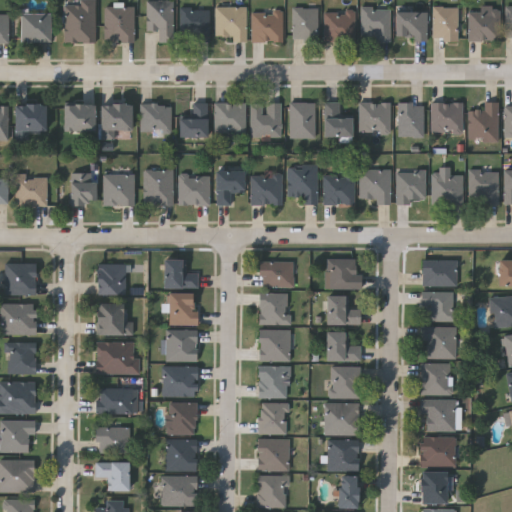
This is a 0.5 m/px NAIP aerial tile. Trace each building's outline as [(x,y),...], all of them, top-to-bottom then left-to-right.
[(96,0),(96,41),(65,41),(65,0),(96,0)] [(145,29),(145,0),(172,0),(172,41),(157,41),(157,29),(145,29)] [(134,5),(134,41),(105,41),(105,5),(134,5)] [(209,39),(179,39),(179,6),(209,6),(209,39)] [(246,6),(246,39),(214,39),(214,6),(246,6)] [(317,39),(292,39),(292,6),(317,6),(317,39)] [(360,35),(360,6),(390,6),(390,40),(374,40),(374,35),(360,35)] [(432,37),(432,6),(457,6),(457,37),(432,37)] [(250,41),(250,10),(283,10),(283,41),(250,41)] [(354,40),(323,40),(323,10),(354,10),(354,40)] [(426,38),(394,38),(394,10),(426,10),(426,38)] [(499,10),(499,39),(467,39),(467,10),(499,10)] [(8,41),(0,41),(0,12),(8,12),(8,41)] [(50,41),(21,41),(21,12),(50,12),(50,41)] [(207,101),(207,135),(178,135),(178,116),(191,116),(191,101),(207,101)] [(214,101),(245,101),(245,130),(214,130),(214,101)] [(281,136),(250,136),(250,101),(264,101),(281,101),(281,136)] [(315,101),(315,137),(289,137),(289,101),(315,101)] [(351,135),(324,135),(324,101),(339,101),(339,115),(351,115),(351,135)] [(390,101),(390,131),(359,131),(359,101),(390,101)] [(398,101),(423,101),(423,136),(398,136),(398,101)] [(462,101),(462,131),(431,131),(431,101),(462,101)] [(497,140),(467,140),(467,109),(484,109),(484,101),(497,101),(497,140)] [(8,138),(0,138),(0,102),(8,102),(8,138)] [(45,128),(29,128),(29,138),(14,138),(14,102),(45,102),(45,128)] [(99,102),(130,102),(130,128),(115,128),(115,138),(99,138),(99,102)] [(503,102),(511,102),(511,134),(503,134),(503,102)] [(63,129),(63,103),(94,103),(94,129),(63,129)] [(139,130),(139,103),(170,103),(170,130),(139,130)] [(288,164),(317,165),(317,203),(303,203),(303,195),(287,194),(288,164)] [(359,168),(390,168),(390,203),(376,203),(376,200),(359,200),(359,168)] [(511,202),(502,202),(502,168),(511,168),(511,202)] [(142,169),(171,169),(171,204),(142,204),(142,169)] [(214,169),(243,169),(243,191),(231,191),(231,204),(214,204),(214,169)] [(395,169),(425,169),(425,202),(395,202),(395,169)] [(497,169),(497,202),(469,202),(469,169),(497,169)] [(94,204),(69,204),(69,171),(94,171),(94,204)] [(102,204),(102,173),(133,173),(133,204),(102,204)] [(281,204),(250,204),(250,173),(282,173),(281,204)] [(431,173),(462,173),(462,203),(431,203),(431,173)] [(47,204),(15,204),(15,174),(47,174),(47,204)] [(209,174),(209,204),(177,204),(177,174),(209,174)] [(323,174),(354,174),(354,203),(323,203),(323,174)] [(0,205),(9,205),(9,179),(0,178),(0,205)] [(197,271),(197,287),(162,287),(162,258),(184,258),(184,271),(197,271)] [(326,258),(357,258),(357,272),(361,272),(361,287),(326,287),(326,258)] [(456,259),(456,285),(422,285),(422,259),(456,259)] [(294,287),(258,287),(258,260),(294,260),(294,287)] [(500,288),(511,287),(511,260),(499,261),(500,288)] [(4,294),(4,262),(36,262),(36,294),(4,294)] [(96,293),(96,264),(126,264),(126,293),(96,293)] [(455,290),(455,320),(422,320),(422,290),(455,290)] [(195,291),(195,324),(167,324),(167,291),(195,291)] [(289,324),(258,324),(258,293),(289,293),(289,324)] [(360,324),(325,324),(325,295),(348,295),(348,308),(360,308),(360,324)] [(490,296),(511,295),(511,326),(491,327),(490,296)] [(0,333),(0,302),(36,302),(36,333),(0,333)] [(133,334),(96,334),(96,303),(123,303),(122,319),(133,319),(133,334)] [(456,357),(423,357),(423,326),(456,326),(456,357)] [(196,329),(196,360),(166,360),(166,329),(196,329)] [(290,360),(257,360),(257,329),(290,329),(290,360)] [(360,359),(325,360),(325,330),(347,330),(347,344),(360,344),(360,359)] [(511,364),(506,365),(502,334),(511,332),(511,364)] [(35,373),(6,373),(6,341),(35,341),(35,373)] [(96,373),(96,341),(137,341),(137,373),(96,373)] [(421,393),(421,362),(451,362),(451,393),(421,393)] [(288,364),(288,396),(258,396),(258,364),(288,364)] [(197,365),(197,395),(162,395),(162,365),(197,365)] [(330,396),(330,365),(360,365),(360,396),(330,396)] [(0,381),(35,381),(35,413),(0,413),(0,381)] [(132,387),(132,413),(96,413),(96,387),(132,387)] [(455,430),(423,430),(423,398),(455,398),(455,430)] [(195,401),(195,432),(168,432),(168,401),(195,401)] [(287,432),(258,432),(258,401),(287,401),(287,432)] [(359,401),(359,434),(324,434),(324,401),(359,401)] [(29,451),(0,451),(0,419),(34,419),(35,434),(29,434),(29,451)] [(130,426),(130,451),(96,451),(96,426),(130,426)] [(419,436),(456,436),(456,465),(419,465),(419,436)] [(197,469),(165,469),(165,438),(197,438),(197,469)] [(288,438),(288,469),(256,469),(256,438),(288,438)] [(358,438),(358,469),(327,469),(327,438),(358,438)] [(0,490),(0,459),(33,459),(33,490),(0,490)] [(129,461),(129,490),(109,490),(109,477),(96,477),(96,461),(129,461)] [(445,502),(420,502),(420,471),(445,471),(445,502)] [(287,506),(256,506),(256,473),(287,473),(287,506)] [(196,475),(196,504),(162,504),(162,475),(196,475)] [(357,475),(357,506),(337,506),(337,475),(357,475)] [(3,511),(3,498),(34,498),(34,511),(3,511)] [(131,511),(131,509),(124,509),(124,501),(108,501),(108,508),(97,508),(96,511),(131,511)]
